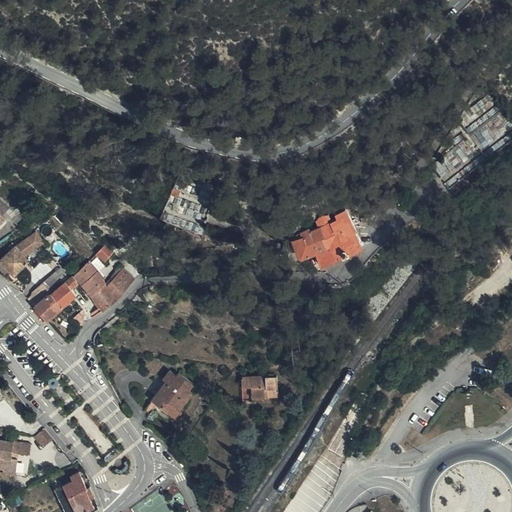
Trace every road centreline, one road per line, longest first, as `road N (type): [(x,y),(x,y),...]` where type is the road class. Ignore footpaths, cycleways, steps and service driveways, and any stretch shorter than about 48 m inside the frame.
road 1 (tertiary): [(0,45),(151,123),(250,153),(288,152),(328,132),(460,0)]
road 2 (track): [(374,247),(376,218),(511,21)]
road 3 (unknown): [(370,479),(409,419),(511,312)]
road 4 (tertiary): [(145,464),(141,448),(14,306)]
road 5 (residential): [(114,508),(84,451),(0,353)]
